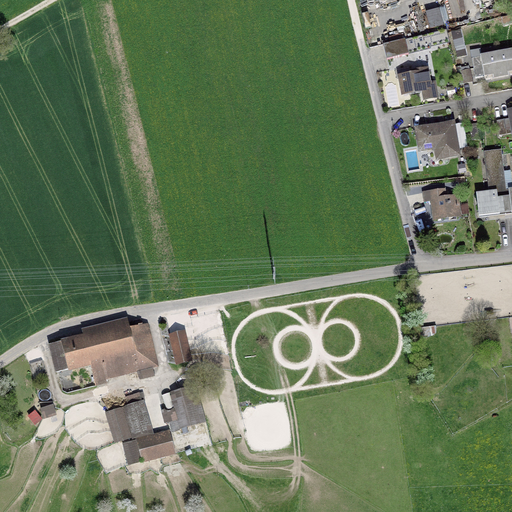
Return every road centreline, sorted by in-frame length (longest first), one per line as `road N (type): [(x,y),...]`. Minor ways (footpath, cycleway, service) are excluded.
road 1 (residential): [(511,257),(106,316),(47,333),(0,364)]
road 2 (residential): [(382,118),(511,96)]
